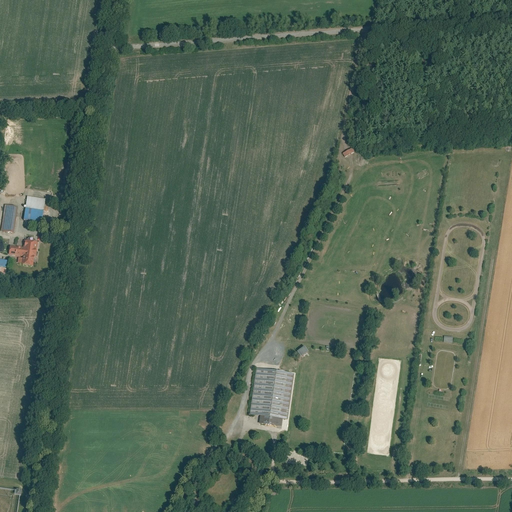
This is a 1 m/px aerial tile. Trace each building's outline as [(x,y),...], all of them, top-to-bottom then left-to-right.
[(352,149),(342,154),(344,158),(354,153),(352,149)] [(44,200),(26,197),(22,221),(40,223),(44,200)] [(17,207),(4,206),(1,231),(14,233),(17,207)] [(37,243),(23,241),(22,248),(8,246),(7,254),(21,256),(20,259),(18,259),(17,263),(21,264),(21,265),(31,266),(33,257),(34,258),(37,243)] [(0,259),(0,267),(8,269),(9,262),(0,259)] [(301,348),(294,353),(298,358),(302,355),(305,354),(301,348)] [(295,374),(256,368),(249,414),(260,416),(258,424),(280,427),(281,419),(288,420),(295,374)]
